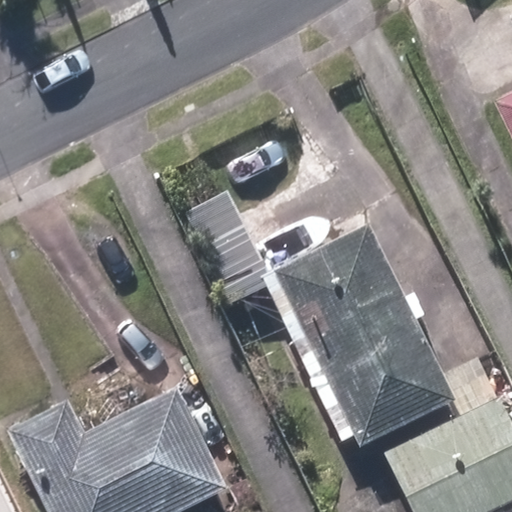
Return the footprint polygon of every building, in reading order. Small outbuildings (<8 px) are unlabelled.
[(511,93),(498,101),(511,131),(511,93)] [(223,302),(264,281),(222,199),(181,220),(223,302)] [(368,228),(264,281),(352,455),(456,402),(368,228)] [(84,435),(68,400),(11,426),(50,511),(193,511),(229,496),(181,391),(84,435)] [(511,511),(511,426),(499,400),(384,454),(411,511),(511,511)]
